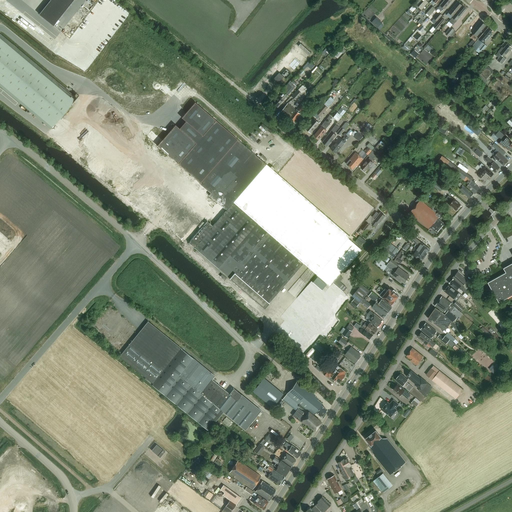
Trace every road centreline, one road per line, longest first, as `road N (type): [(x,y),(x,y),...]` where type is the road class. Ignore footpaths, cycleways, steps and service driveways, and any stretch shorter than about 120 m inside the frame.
road 1 (residential): [(299,511),(455,266),(498,219)]
road 2 (unknown): [(0,30),(135,117),(165,117),(193,96),(275,158)]
road 3 (tertiary): [(269,511),(438,246)]
road 4 (residential): [(438,246),(232,82)]
road 5 (unclassified): [(137,242),(0,401)]
road 6 (unclassified): [(231,379),(250,349),(137,242)]
road 7 (unclassified): [(137,242),(10,138)]
